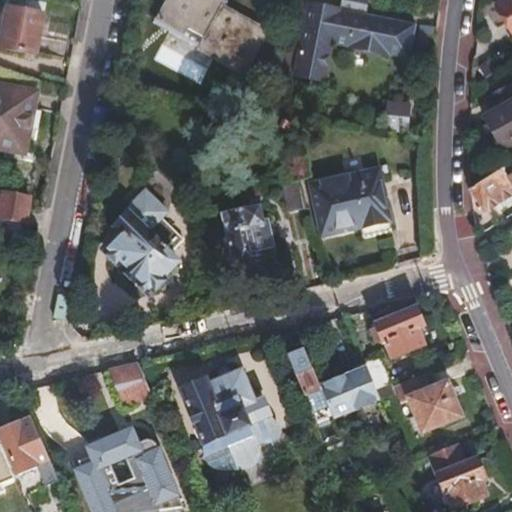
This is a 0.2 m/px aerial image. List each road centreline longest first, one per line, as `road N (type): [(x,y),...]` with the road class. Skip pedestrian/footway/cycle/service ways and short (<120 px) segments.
road 1 (residential): [(30,364),(463,266)]
road 2 (residential): [(104,0),(30,364)]
road 3 (residential): [(454,0),(445,144),(463,266)]
road 4 (residential): [(463,266),(511,391)]
